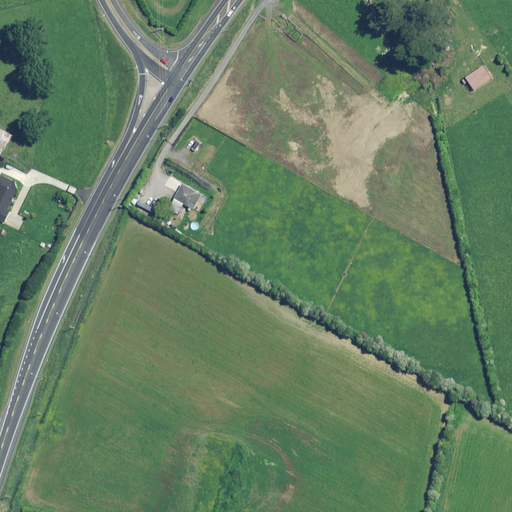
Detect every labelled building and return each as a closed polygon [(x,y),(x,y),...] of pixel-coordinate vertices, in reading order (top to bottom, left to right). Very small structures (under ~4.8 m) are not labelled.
[(0,145),(6,148),(14,134),(0,125),(0,145)] [(0,218),(6,222),(12,211),(8,209),(17,191),(20,190),(16,179),(14,180),(1,173),(0,175),(0,190),(0,191),(0,192),(0,218)] [(182,184),(174,199),(183,204),(193,209),(201,195),(182,184)] [(162,202),(167,193),(157,188),(152,197),(162,202)] [(183,204),(174,199),(168,209),(177,214),(183,204)]
